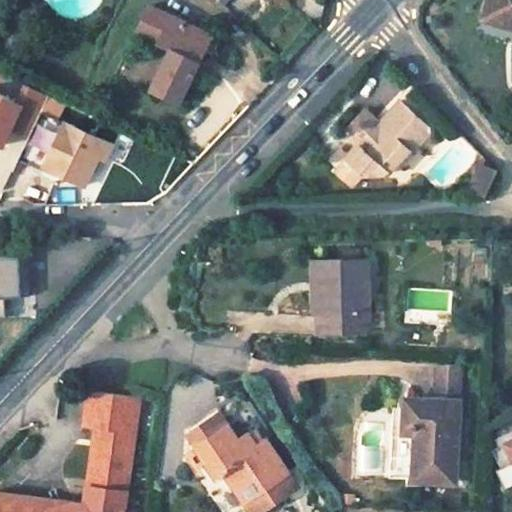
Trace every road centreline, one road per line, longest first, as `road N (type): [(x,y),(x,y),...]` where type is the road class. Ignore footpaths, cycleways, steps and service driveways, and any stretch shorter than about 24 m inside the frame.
road 1 (residential): [(183,214),(511,208)]
road 2 (secondary): [(183,214),(382,7)]
road 3 (residential): [(382,7),(511,176)]
road 4 (residential): [(0,218),(183,214)]
